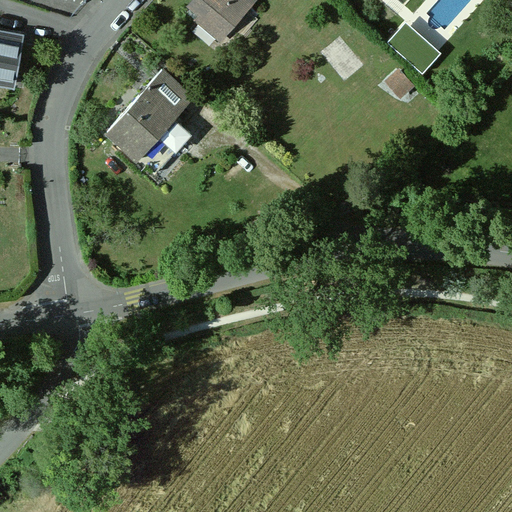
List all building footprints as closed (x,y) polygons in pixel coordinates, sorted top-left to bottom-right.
[(258,0),(192,0),(187,6),(199,16),(195,20),(222,43),(258,0)] [(388,43),(424,75),(442,55),(406,23),(388,43)] [(0,27),(0,84),(16,87),(25,32),(0,27)] [(401,67),(385,80),(401,99),(417,86),(401,67)] [(197,98),(165,68),(106,132),(137,162),(197,98)] [(277,231),(269,215),(248,225),(256,241),(277,231)]
